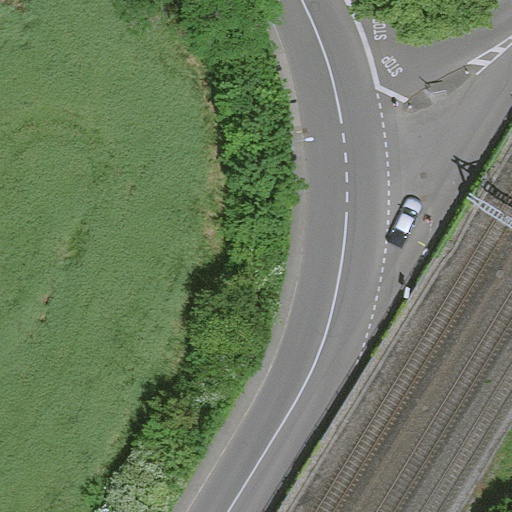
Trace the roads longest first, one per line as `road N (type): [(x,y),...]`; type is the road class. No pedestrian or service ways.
road 1 (tertiary): [(231,511),(312,374),(347,243)]
road 2 (unclassified): [(347,243),(424,172),(511,54)]
road 3 (unclassified): [(511,23),(377,72),(333,77)]
road 4 (tertiary): [(347,243),(347,136),(333,77)]
